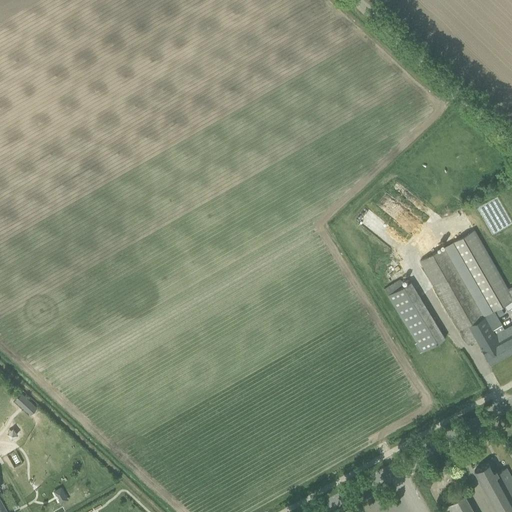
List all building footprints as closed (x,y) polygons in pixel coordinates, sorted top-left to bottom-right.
[(511,300),(511,285),(508,288),(475,229),(451,242),(451,243),(447,245),(421,260),(467,342),(468,345),(477,340),(485,355),(490,364),(511,351),(511,323),(511,324),(504,328),(501,324),(498,318),(494,311),(498,308),(500,307),(511,300)] [(387,295),(421,352),(445,338),(411,281),(403,285),(399,279),(384,288),(388,295),(387,295)] [(498,308),(494,311),(498,318),(504,314),(500,307),(498,308)] [(474,471),(496,511),(507,511),(511,509),(511,478),(506,468),(497,472),(491,461),(474,471)] [(61,487),(55,490),(61,503),(68,499),(61,487)] [(445,506),(448,511),(473,511),(464,495),(445,506)]
